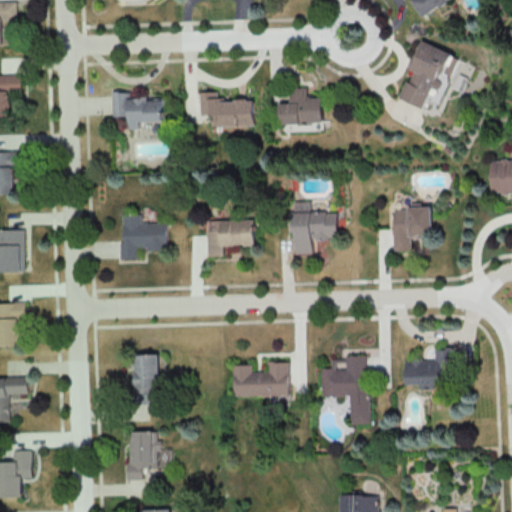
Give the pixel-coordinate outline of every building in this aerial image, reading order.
[(413,0),(426,17),(450,0),(413,0)] [(0,1),(0,45),(5,45),(6,20),(18,20),(18,2),(0,1)] [(452,75),(460,54),(426,41),(403,98),(428,108),(443,71),(452,75)] [(14,103),(24,103),(24,75),(0,74),(0,119),(14,119),(14,103)] [(283,103),(284,125),(330,123),(329,97),(312,98),(311,88),(293,89),(293,103),(283,103)] [(143,122),(167,122),(167,98),(134,98),(134,92),(114,92),(114,117),(132,117),(132,129),(143,129),(143,122)] [(201,93),(201,116),(217,116),(217,127),(259,126),(259,99),(223,100),(223,92),(201,93)] [(0,193),(17,194),(17,170),(23,170),(23,153),(0,152),(0,193)] [(511,159),(492,160),(493,193),(511,192),(511,159)] [(396,207),(396,249),(413,249),(413,235),(437,235),(437,207),(396,207)] [(298,253),(316,253),(316,239),(342,239),(342,211),(297,212),(298,253)] [(122,259),(140,259),(140,248),(168,248),(168,223),(142,223),(142,214),(122,214),(122,259)] [(209,257),(231,256),(230,246),(261,245),(260,220),(209,220),(209,257)] [(0,270),(27,270),(27,229),(0,229),(0,270)] [(0,303),(0,346),(22,345),(21,337),(29,336),(28,302),(0,303)] [(454,386),(454,349),(437,349),(437,360),(408,359),(408,385),(454,386)] [(136,389),(128,389),(128,405),(153,404),(152,388),(161,388),(161,355),(135,355),(136,389)] [(372,424),(370,356),(333,357),(334,368),(323,368),(324,396),(353,396),(353,424),(372,424)] [(237,365),(237,396),(292,395),(291,361),(271,362),(271,372),(255,372),(255,364),(237,365)] [(0,422),(12,422),(11,396),(31,395),(31,377),(0,377),(0,422)] [(130,431),(130,480),(146,480),(145,468),(161,468),(160,431),(130,431)] [(33,450),(15,450),(15,461),(0,461),(0,498),(26,498),(25,483),(34,483),(33,450)]
